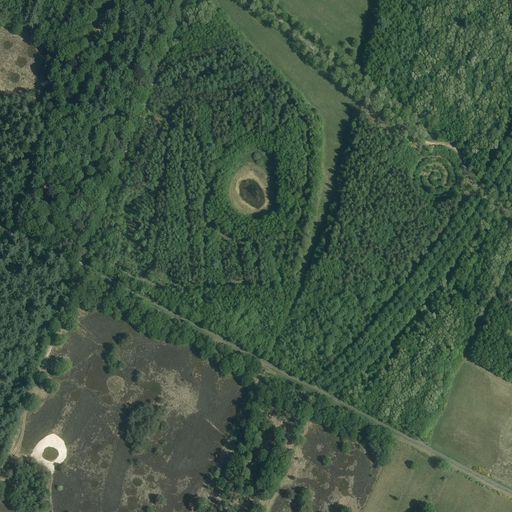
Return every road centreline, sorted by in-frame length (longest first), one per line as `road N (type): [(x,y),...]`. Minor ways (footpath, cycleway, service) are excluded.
road 1 (track): [(0,229),(511,497)]
road 2 (track): [(255,0),(425,142),(458,153),(467,177),(511,215)]
road 3 (track): [(77,264),(0,488)]
road 4 (track): [(195,511),(265,363)]
